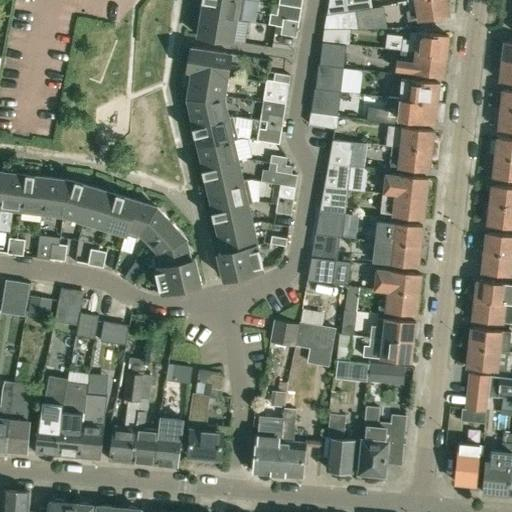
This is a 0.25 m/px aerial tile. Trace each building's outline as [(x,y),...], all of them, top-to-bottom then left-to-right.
[(244,0),(203,0),(201,13),(237,19),(236,20),(241,20),(244,0)] [(327,0),(325,14),(331,14),(345,11),(354,10),(355,10),(371,7),(370,0),(327,0)] [(446,0),(418,0),(415,1),(417,10),(410,11),(411,21),(419,19),(419,20),(449,15),(446,0)] [(325,14),(324,28),(333,28),(344,28),(350,28),(357,28),(354,10),(345,11),(331,14),(325,14)] [(233,41),(236,20),(237,19),(201,13),(198,35),(233,41)] [(298,29),(299,21),(283,18),(282,26),(298,29)] [(296,37),(298,29),(282,26),(281,34),(296,37)] [(324,28),(322,41),(349,44),(350,28),(344,28),(333,28),(324,28)] [(403,50),(446,55),(449,35),(418,32),(410,32),(409,40),(404,39),(403,50)] [(347,44),(322,41),(320,64),(344,67),(347,44)] [(502,60),(511,61),(511,41),(504,41),(502,60)] [(227,76),(231,53),(191,47),(187,69),(227,76)] [(444,75),(446,55),(403,50),(401,60),(397,60),(396,69),(414,71),(414,72),(444,75)] [(511,81),(511,61),(502,60),(500,80),(511,81)] [(344,67),(318,64),(316,88),(315,87),(314,88),(332,90),(341,91),(344,67)] [(224,97),(227,76),(187,69),(187,70),(192,71),(188,98),(224,97)] [(274,72),(273,80),(289,83),(290,75),(274,72)] [(400,89),(399,98),(407,99),(437,102),(438,99),(442,99),(444,87),(439,86),(440,83),(409,79),(409,80),(401,79),(400,89)] [(273,80),(272,88),(288,91),(289,83),(273,80)] [(332,90),(314,88),(311,112),(329,114),(332,90)] [(500,108),(511,109),(511,89),(503,88),(502,92),(496,91),(495,104),(501,104),(500,108)] [(229,117),(224,97),(188,98),(194,126),(229,118),(229,117)] [(437,102),(407,99),(399,98),(389,97),(388,108),(372,106),(370,118),(397,122),(397,118),(435,122),(437,102)] [(511,109),(500,108),(498,129),(511,130),(511,109)] [(337,116),(311,112),(309,123),(334,128),(335,128),(337,116)] [(282,123),(284,116),(268,113),(267,121),(282,123)] [(233,116),(229,117),(229,118),(194,126),(199,147),(234,139),(234,140),(239,139),(233,116)] [(267,121),(265,129),(281,131),(282,123),(267,121)] [(434,130),(395,126),(390,125),(387,144),(393,145),(432,149),(434,130)] [(495,156),(511,158),(511,137),(497,136),(497,140),(491,139),(489,152),(495,153),(495,156)] [(329,161),(350,164),(353,140),(333,138),(329,161)] [(238,160),(234,140),(234,139),(199,147),(203,168),(238,160)] [(430,170),(432,149),(393,145),(391,166),(430,170)] [(270,162),(277,163),(286,164),(287,157),(271,154),(270,162)] [(511,158),(495,156),(493,176),(511,178),(511,158)] [(243,180),(238,160),(203,168),(208,189),(243,181),(243,180)] [(347,188),(350,164),(329,161),(324,186),(347,188)] [(277,163),(275,171),(291,174),(293,165),(286,164),(277,163)] [(25,174),(4,171),(0,202),(0,206),(21,209),(25,174)] [(296,174),(291,174),(278,171),(277,183),(280,184),(295,186),(296,174)] [(384,193),(426,198),(428,178),(386,173),(384,193)] [(47,177),(25,174),(21,209),(42,212),(47,177)] [(71,180),(47,177),(42,212),(64,215),(71,180)] [(248,179),(243,180),(243,181),(208,189),(213,210),(248,202),(248,203),(253,202),(248,179)] [(95,187),(71,180),(64,215),(84,221),(95,187)] [(511,186),(492,184),(489,204),(511,206),(511,186)] [(344,213),(347,188),(324,186),(320,210),(344,213)] [(115,193),(95,187),(84,221),(105,227),(115,193)] [(136,200),(115,193),(105,227),(126,234),(136,200)] [(426,198),(384,193),(381,212),(394,214),(393,214),(424,218),(426,198)] [(278,196),(277,204),(293,206),(294,198),(278,196)] [(172,222),(157,206),(136,200),(126,234),(136,237),(141,233),(150,242),(172,222)] [(253,223),(248,203),(248,202),(213,210),(218,231),(253,223)] [(277,204),(275,211),(291,214),(293,206),(277,204)] [(511,206),(489,204),(487,224),(511,226),(511,206)] [(346,213),(320,210),(317,233),(343,236),(346,213)] [(0,228),(9,230),(10,222),(0,220),(0,228)] [(423,226),(384,221),(383,231),(392,232),(391,242),(421,245),(423,226)] [(195,258),(191,259),(186,238),(172,222),(150,242),(158,252),(154,256),(156,267),(195,258)] [(218,253),(223,252),(257,244),(253,223),(218,231),(223,252),(218,253)] [(484,251),(511,254),(511,234),(486,232),(484,251)] [(336,247),(337,236),(316,233),(314,245),(336,247)] [(272,235),(270,243),(286,246),(287,238),(272,235)] [(7,253),(15,254),(17,238),(9,237),(7,253)] [(25,239),(17,238),(15,254),(23,255),(25,239)] [(419,265),(421,245),(391,242),(376,240),(374,260),(419,265)] [(59,244),(51,242),(49,258),(57,259),(59,244)] [(67,245),(59,244),(57,259),(65,260),(67,245)] [(257,244),(223,252),(218,253),(224,277),(263,268),(257,244)] [(99,250),(91,248),(88,264),(96,266),(99,250)] [(96,266),(103,267),(107,251),(99,250),(96,266)] [(511,254),(484,251),(482,272),(511,275),(511,274),(511,254)] [(334,258),(312,256),(308,279),(331,282),(334,258)] [(201,283),(195,258),(156,267),(162,291),(201,283)] [(388,289),(419,293),(421,273),(377,268),(375,288),(388,290),(388,289)] [(27,299),(30,282),(3,279),(1,294),(27,299)] [(511,283),(507,282),(477,279),(475,299),(505,303),(511,303),(511,283)] [(30,282),(27,299),(25,312),(46,316),(50,299),(59,300),(61,286),(30,282)] [(346,284),(343,309),(355,310),(358,285),(346,284)] [(60,301),(82,305),(85,290),(63,286),(60,301)] [(416,313),(419,293),(388,289),(388,290),(387,299),(380,298),(379,308),(386,309),(386,310),(416,313)] [(511,322),(511,303),(505,303),(475,299),(473,319),(502,322),(511,322)] [(92,313),(81,311),(78,330),(77,335),(93,338),(95,338),(97,325),(99,315),(92,313)] [(371,336),(414,341),(416,321),(385,318),(378,318),(377,325),(372,324),(371,336)] [(300,323),(299,323),(274,319),(270,340),(296,345),(300,323)] [(104,321),(100,341),(127,346),(131,326),(104,321)] [(299,323),(300,323),(296,345),(331,351),(336,327),(300,321),(299,323)] [(507,350),(508,341),(509,331),(502,330),(501,330),(472,327),(469,346),(507,350)] [(412,360),(414,341),(371,336),(370,345),(365,344),(363,355),(412,360)] [(506,361),(507,350),(469,346),(467,366),(498,370),(498,369),(505,370),(506,361)] [(139,410),(145,374),(147,359),(129,356),(124,399),(131,400),(129,427),(115,425),(109,459),(133,461),(139,410)] [(370,375),(383,376),(385,363),(371,362),(370,375)] [(179,382),(181,368),(169,366),(167,381),(179,382)] [(196,392),(193,392),(187,430),(190,431),(188,454),(204,455),(205,457),(206,458),(208,459),(210,459),(212,459),(214,458),(216,458),(217,457),(220,457),(223,431),(206,429),(209,395),(219,396),(223,372),(200,369),(196,392)] [(469,384),(489,386),(490,374),(470,372),(469,384)] [(154,463),(159,429),(144,428),(152,375),(145,374),(139,410),(133,461),(154,463)] [(498,396),(498,394),(500,376),(491,374),(489,394),(498,396)] [(511,374),(501,374),(498,393),(511,394),(511,374)] [(57,454),(60,420),(67,382),(68,380),(48,376),(44,402),(42,401),(38,419),(35,452),(57,454)] [(11,396),(13,382),(5,381),(3,394),(1,405),(0,404),(0,448),(6,449),(11,396)] [(29,420),(29,416),(27,405),(29,384),(13,382),(11,396),(6,449),(26,451),(29,420)] [(82,422),(83,422),(85,405),(88,391),(89,386),(67,382),(60,420),(57,454),(79,456),(82,422)] [(488,398),(489,386),(469,384),(468,395),(488,398)] [(274,404),(285,405),(287,390),(275,389),(274,404)] [(332,390),(331,403),(339,404),(340,391),(332,390)] [(82,422),(79,456),(101,458),(107,393),(88,391),(85,405),(83,422),(82,422)] [(486,411),(488,398),(468,395),(466,408),(486,411)] [(511,396),(502,395),(500,410),(500,412),(511,413),(511,396)] [(305,441),(296,441),(299,407),(286,406),(286,415),(283,415),(283,417),(278,474),(302,476),(305,441)] [(384,474),(385,463),(401,464),(406,415),(392,414),(391,423),(378,422),(379,407),(367,406),(360,472),(361,472),(361,473),(362,474),(362,472),(371,472),(371,475),(381,476),(381,473),(384,474)] [(486,411),(466,408),(463,408),(462,417),(485,419),(486,411)] [(326,437),(324,454),(328,455),(327,468),(340,469),(350,470),(352,470),(355,439),(343,438),(346,414),(338,413),(330,412),(328,437),(326,437)] [(283,417),(283,415),(276,415),(276,425),(261,423),(261,415),(254,415),(252,436),(259,436),(259,438),(257,437),(254,472),(278,474),(283,417)] [(177,466),(182,432),(184,419),(161,416),(159,429),(154,463),(177,466)] [(508,494),(511,453),(511,433),(503,432),(502,449),(493,448),(491,460),(486,460),(483,491),(508,494)] [(484,445),(470,444),(459,442),(455,481),(476,483),(478,460),(482,460),(484,445)] [(27,511),(30,492),(5,490),(3,511),(27,511)] [(70,511),(71,503),(64,502),(63,499),(55,498),(53,501),(50,501),(49,511),(70,511)] [(91,511),(92,505),(90,504),(88,502),(82,502),(79,504),(71,503),(70,511),(91,511)]
